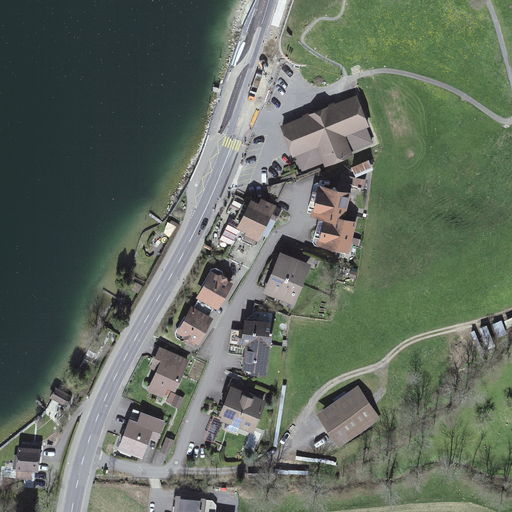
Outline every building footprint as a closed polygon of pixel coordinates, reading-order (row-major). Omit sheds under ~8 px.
[(357,93),(280,124),(293,155),(295,154),(317,146),(323,162),(325,165),(353,154),(352,150),(373,142),(367,126),(370,125),(357,93)] [(323,162),(317,146),(295,154),(297,158),(302,170),(323,162)] [(352,166),(356,176),(374,169),(370,159),(352,166)] [(357,186),(338,181),(336,191),(330,189),(327,205),(337,208),(335,216),(349,219),(357,186)] [(230,228),(242,231),(249,201),(237,198),(230,228)] [(264,204),(259,202),(243,232),(251,236),(246,246),(256,252),(262,242),(281,208),(265,200),(264,204)] [(368,218),(353,215),(351,224),(339,221),(335,237),(346,240),(344,248),(359,252),(368,218)] [(310,266),(281,252),(262,292),(291,305),(310,266)] [(234,287),(212,275),(178,337),(200,349),(234,287)] [(271,325),(244,324),(243,376),(270,377),(271,325)] [(185,362),(161,350),(155,362),(160,365),(147,393),(166,402),(185,362)] [(52,395),(67,402),(71,393),(56,385),(52,395)] [(266,403),(231,389),(219,420),(253,434),(266,403)] [(380,419),(360,390),(321,416),(342,446),(380,419)] [(166,422),(134,409),(118,451),(150,464),(166,422)] [(52,447),(28,446),(27,465),(51,466),(52,447)] [(212,511),(214,495),(187,493),(186,511),(212,511)]
